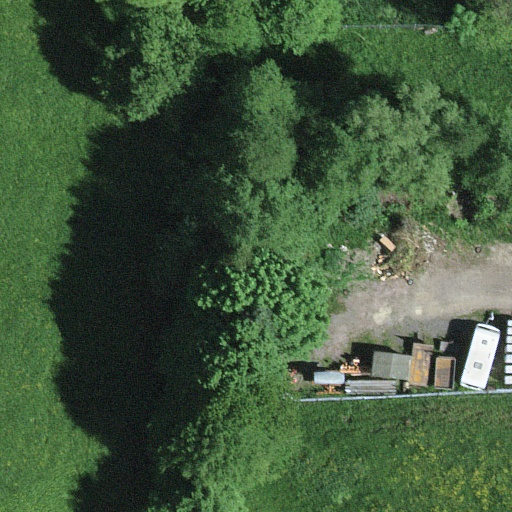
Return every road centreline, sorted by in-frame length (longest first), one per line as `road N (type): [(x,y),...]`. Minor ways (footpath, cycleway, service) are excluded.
road 1 (motorway): [(0,220),(511,296)]
road 2 (motorway): [(511,36),(220,0)]
